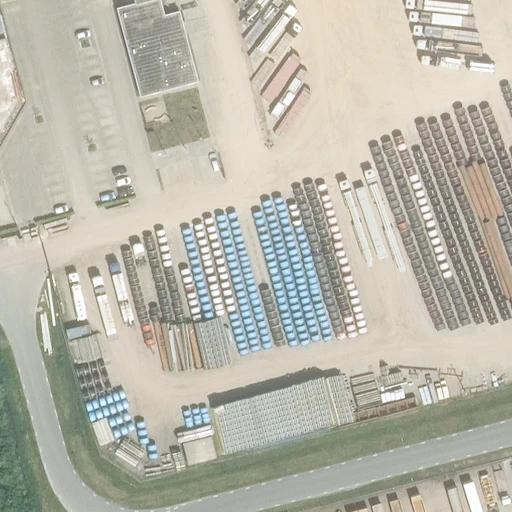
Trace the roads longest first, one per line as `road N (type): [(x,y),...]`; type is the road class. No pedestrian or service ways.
road 1 (unclassified): [(511,432),(202,511)]
road 2 (unclassified): [(109,511),(64,473),(0,277)]
